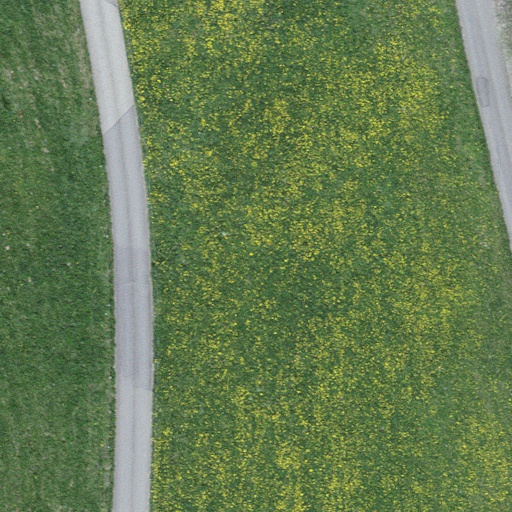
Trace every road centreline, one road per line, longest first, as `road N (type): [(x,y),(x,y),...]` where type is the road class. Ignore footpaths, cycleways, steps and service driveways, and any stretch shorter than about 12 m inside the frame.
road 1 (unclassified): [(100,0),(132,260),(128,511)]
road 2 (unclassified): [(511,175),(472,0)]
